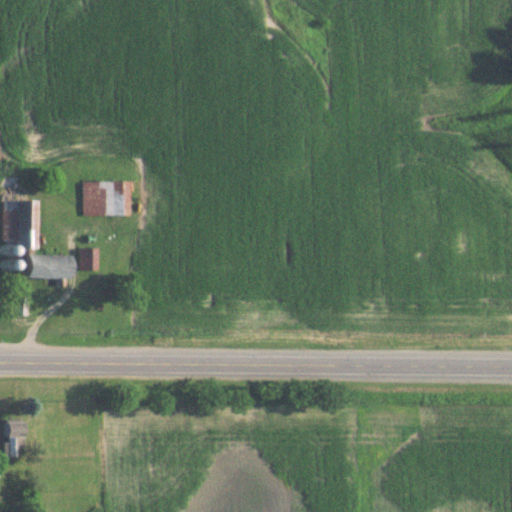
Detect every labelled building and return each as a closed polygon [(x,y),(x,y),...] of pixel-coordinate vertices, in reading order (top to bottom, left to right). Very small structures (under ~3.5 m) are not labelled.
[(78,215),(123,215),(123,181),(78,181),(78,215)] [(31,200),(0,199),(0,241),(6,241),(6,248),(31,248),(31,200)] [(74,269),(92,269),(92,247),(74,247),(74,269)] [(63,254),(19,254),(19,277),(63,277),(63,254)] [(21,314),(21,295),(8,295),(8,314),(21,314)] [(1,420),(1,457),(17,457),(17,420),(1,420)]
